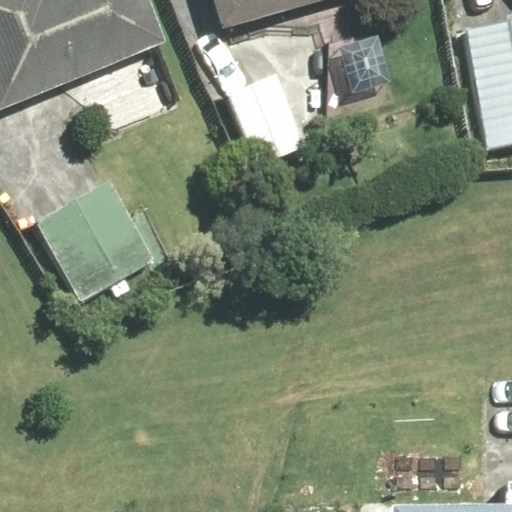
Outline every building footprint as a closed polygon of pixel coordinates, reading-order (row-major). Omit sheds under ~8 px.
[(0,0),(0,114),(151,54),(129,0),(0,0)] [(187,0),(199,43),(347,0),(187,0)] [(511,23),(472,30),(492,152),(511,149),(511,23)] [(215,100),(232,96),(255,162),(309,150),(287,84),(319,77),(307,24),(196,48),(215,100)] [(117,183),(42,223),(92,316),(167,276),(117,183)]
